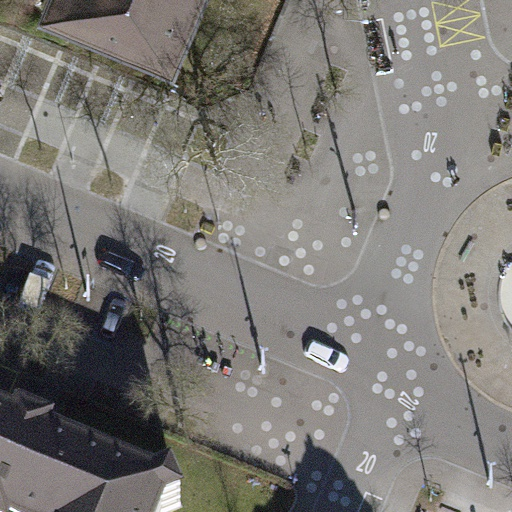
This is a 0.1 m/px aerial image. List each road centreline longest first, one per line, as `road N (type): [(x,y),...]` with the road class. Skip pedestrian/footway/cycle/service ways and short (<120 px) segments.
road 1 (residential): [(0,195),(373,352)]
road 2 (residential): [(404,0),(435,185),(373,352)]
road 3 (residential): [(393,400),(511,449)]
road 4 (residential): [(393,400),(344,511)]
